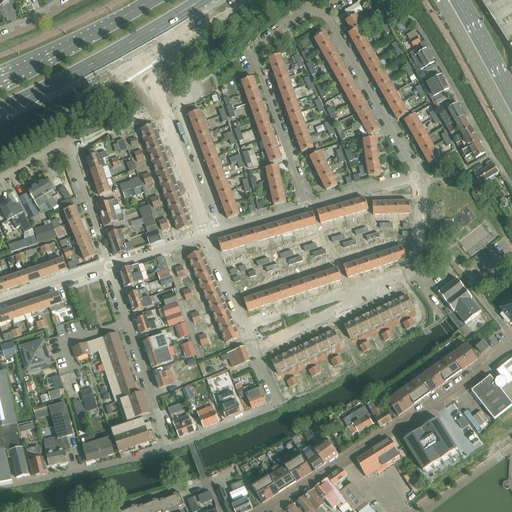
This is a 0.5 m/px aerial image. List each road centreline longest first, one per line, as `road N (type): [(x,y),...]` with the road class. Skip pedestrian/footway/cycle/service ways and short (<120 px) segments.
road 1 (residential): [(404,179),(312,18),(303,16),(253,50),(307,208)]
road 2 (residential): [(262,511),(417,416),(511,345)]
road 3 (unknown): [(247,328),(366,292),(255,348)]
road 4 (residential): [(109,266),(68,144),(0,182)]
road 5 (residential): [(133,45),(207,237)]
road 6 (residential): [(167,449),(109,266)]
road 7 (primary): [(155,0),(0,80)]
road 8 (residential): [(167,449),(13,486)]
road 9 (secondary): [(436,0),(511,133)]
road 10 (primary): [(0,115),(133,45)]
road 11 (residential): [(227,230),(180,119),(189,107)]
road 12 (residential): [(276,399),(271,408),(167,449)]
road 13 (residential): [(207,237),(255,348)]
